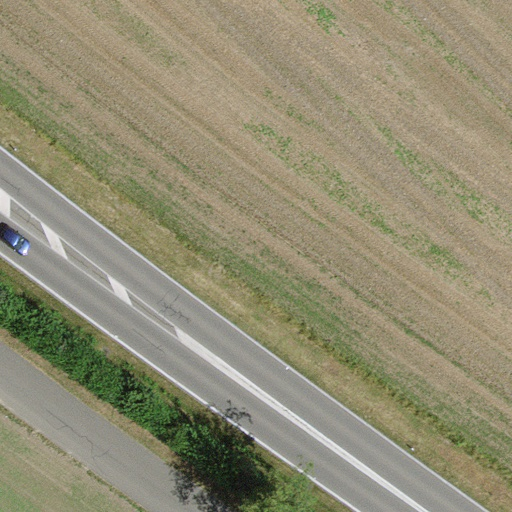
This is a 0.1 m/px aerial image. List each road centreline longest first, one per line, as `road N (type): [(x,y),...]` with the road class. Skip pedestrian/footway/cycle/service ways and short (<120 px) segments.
road 1 (primary): [(0,200),(261,403),(423,511)]
road 2 (unclassified): [(0,385),(193,511)]
